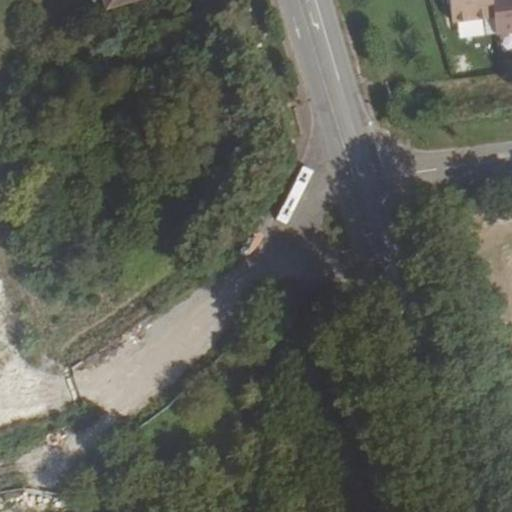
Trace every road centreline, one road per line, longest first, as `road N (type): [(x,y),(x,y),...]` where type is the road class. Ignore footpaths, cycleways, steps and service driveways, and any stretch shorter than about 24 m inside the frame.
road 1 (tertiary): [(464,511),(360,187)]
road 2 (tertiary): [(360,187),(309,0)]
road 3 (unclassified): [(360,187),(511,159)]
road 4 (unknown): [(112,423),(63,465),(30,511)]
